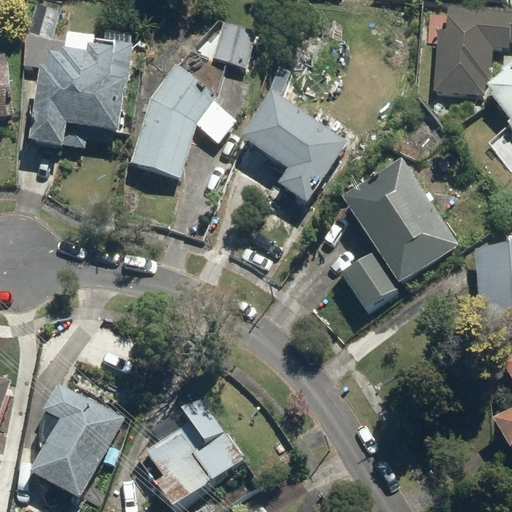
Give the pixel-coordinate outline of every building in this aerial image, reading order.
[(450,38),(441,38),(436,97),(486,101),(487,88),(493,88),(496,55),(511,56),(511,55),(511,20),(452,15),(450,38)] [(259,38),(227,29),(216,66),(229,69),(218,107),(238,113),(259,38)] [(123,143),(136,52),(119,49),(118,54),(95,50),(92,66),(67,62),(67,66),(54,64),(51,79),(45,78),(34,151),(68,156),(71,135),(123,143)] [(0,70),(0,124),(18,122),(11,69),(0,70)] [(154,107),(133,171),(182,186),(200,132),(220,150),(240,126),(217,109),(218,107),(181,73),(154,107)] [(511,75),(488,96),(511,125),(511,75)] [(351,151),(275,101),(244,148),(291,178),(281,194),(310,213),(351,151)] [(448,139),(425,116),(397,144),(420,167),(448,139)] [(406,169),(346,208),(379,257),(344,280),(368,316),(463,253),(406,169)] [(511,254),(477,257),(482,327),(511,324),(511,254)] [(511,363),(476,385),(487,403),(511,388),(511,420),(499,429),(511,450),(511,363)] [(64,426),(34,483),(85,509),(129,423),(61,388),(46,417),(64,426)] [(0,432),(13,389),(0,395),(0,432)] [(167,486),(159,493),(173,511),(186,511),(250,466),(205,406),(186,420),(193,429),(149,462),(167,486)]
